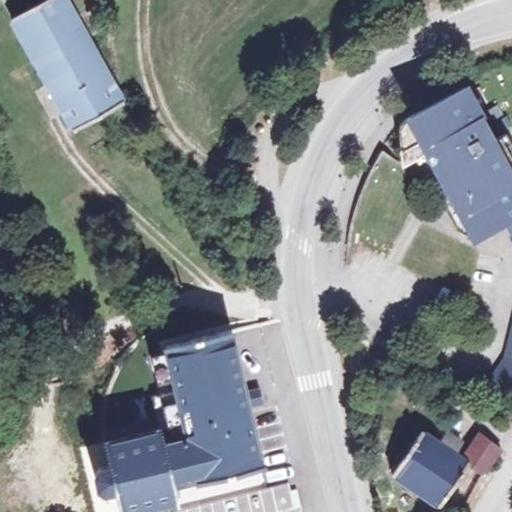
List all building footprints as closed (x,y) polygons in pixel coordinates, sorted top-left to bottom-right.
[(97,0),(47,0),(19,16),(81,128),(129,102),(94,37),(112,27),(97,0)] [(403,129),(399,147),(424,133),(441,164),(452,185),(477,231),(501,218),(511,212),(511,180),(505,167),(511,163),(511,146),(504,132),(490,138),(463,86),(421,108),(413,117),(403,129)] [(424,133),(399,147),(402,162),(430,146),(424,133)] [(435,155),(429,159),(446,189),(452,185),(435,155)] [(511,212),(501,218),(511,238),(511,318),(503,356),(487,381),(511,397),(511,212)] [(126,511),(164,511),(271,488),(235,327),(169,342),(179,389),(156,394),(163,425),(110,436),(126,508),(126,511)] [(470,461),(486,471),(499,444),(481,429),(463,455),(455,450),(462,438),(447,429),(440,440),(421,429),(394,474),(442,504),(470,461)] [(126,508),(110,436),(106,436),(111,460),(99,462),(95,470),(98,483),(105,488),(117,485),(122,508),(126,508)] [(302,511),(296,485),(177,511),(302,511)]
